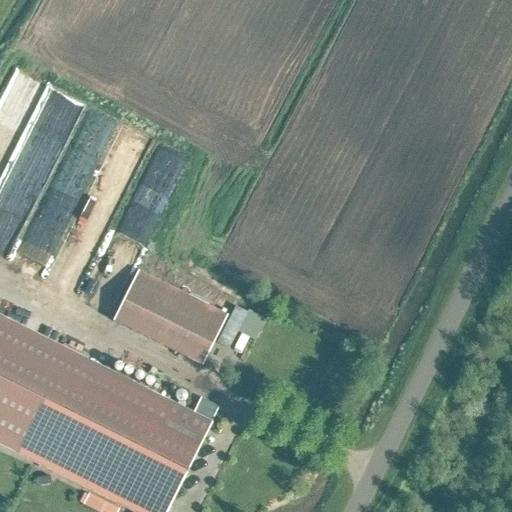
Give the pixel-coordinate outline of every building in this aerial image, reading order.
[(6,188),(70,220),(119,122),(99,112),(95,120),(84,115),(88,106),(75,99),(67,116),(62,113),(52,133),(36,126),(6,188)] [(178,195),(188,154),(158,146),(148,187),(178,195)] [(202,368),(228,316),(138,271),(112,323),(202,368)] [(240,305),(230,330),(259,342),(269,318),(240,305)] [(165,511),(210,424),(0,318),(0,445),(133,511),(165,511)] [(102,511),(120,511),(123,508),(93,492),(87,504),(102,511)]
